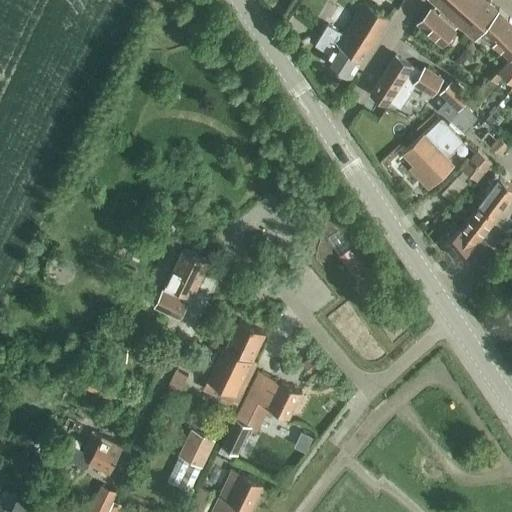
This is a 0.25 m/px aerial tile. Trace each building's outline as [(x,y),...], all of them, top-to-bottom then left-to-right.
[(324,59),(351,75),(389,14),(366,0),(362,0),(343,32),(327,22),(315,42),(329,51),(324,59)] [(491,36),(510,17),(502,8),(500,7),(499,7),(491,0),(436,0),(469,30),(476,37),(484,30),(491,36)] [(418,20),(441,42),(455,27),(431,6),(418,20)] [(511,55),(511,53),(511,18),(510,17),(491,36),(492,37),(504,48),(498,54),(505,60),(510,54),(511,55)] [(396,53),(372,90),(388,101),(390,98),(400,105),(415,82),(414,81),(422,69),(396,53)] [(511,77),(511,53),(511,55),(510,54),(505,60),(490,76),(450,120),(463,132),(478,115),(472,109),(495,81),(504,71),(511,77)] [(422,69),(414,81),(415,82),(432,94),(443,77),(442,75),(425,64),(422,69)] [(440,92),(459,108),(471,96),(452,79),(440,92)] [(480,126),(506,141),(511,131),(487,116),(480,126)] [(441,117),(405,150),(433,180),(451,163),(444,155),(462,139),(441,117)] [(477,163),(484,154),(477,148),(469,157),(477,163)] [(477,163),(484,169),(491,160),(484,154),(477,163)] [(465,178),(470,172),(477,163),(469,157),(462,166),(463,167),(441,191),(450,199),(468,181),(465,178)] [(477,178),(484,169),(477,163),(470,172),(477,178)] [(480,200),(497,213),(511,193),(511,183),(499,174),(480,200)] [(477,239),(497,213),(480,200),(460,226),(477,239)] [(455,256),(477,239),(460,226),(442,240),(455,256)] [(163,288),(155,303),(179,315),(180,313),(179,312),(183,303),(185,304),(187,299),(186,299),(189,293),(192,294),(199,279),(209,258),(183,245),(173,266),(166,282),(167,282),(164,288),(163,288)] [(100,281),(115,289),(125,268),(110,261),(100,281)] [(258,360),(252,358),(265,330),(239,318),(227,344),(224,342),(202,386),(237,403),(258,360)] [(147,361),(158,366),(170,343),(147,331),(141,343),(153,349),(147,361)] [(169,380),(178,384),(184,371),(175,367),(169,380)] [(235,416),(222,443),(237,451),(250,424),(261,401),(274,408),(288,415),(301,388),(273,374),(259,367),(235,416)] [(125,398),(139,405),(146,390),(132,383),(125,398)] [(192,427),(180,453),(202,464),(215,438),(192,427)] [(90,460),(110,469),(122,443),(92,429),(81,451),(54,439),(46,456),(57,461),(61,454),(87,467),(90,460)] [(220,494),(211,511),(247,511),(250,509),(262,482),(233,467),(220,494)] [(90,508),(97,511),(106,511),(116,491),(101,484),(90,508)] [(186,511),(200,511),(211,490),(199,484),(186,511)]
